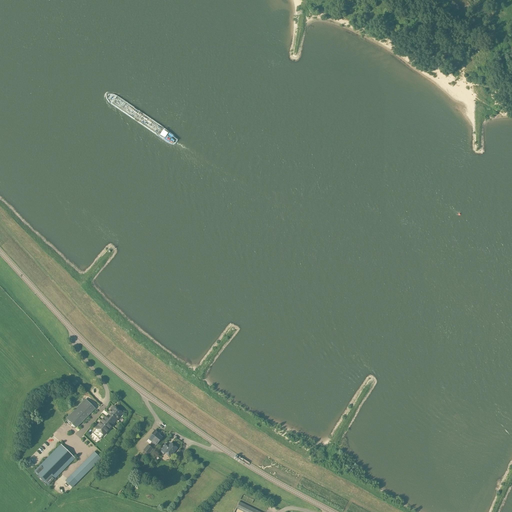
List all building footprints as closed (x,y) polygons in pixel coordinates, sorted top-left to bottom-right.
[(76,427),(95,408),(85,399),(67,418),(76,427)] [(92,433),(100,439),(122,413),(114,406),(96,428),(92,433)] [(156,445),(162,437),(158,434),(158,433),(155,430),(148,439),(156,445)] [(170,457),(177,448),(171,443),(167,448),(164,446),(160,451),(164,454),(165,452),(170,457)] [(34,471),(49,485),(75,459),(60,445),(34,471)] [(149,455),(153,449),(148,445),(143,450),(149,455)] [(78,481),(101,459),(94,452),(71,475),(78,481)] [(243,511),(260,511),(240,502),(236,508),(243,511)]
